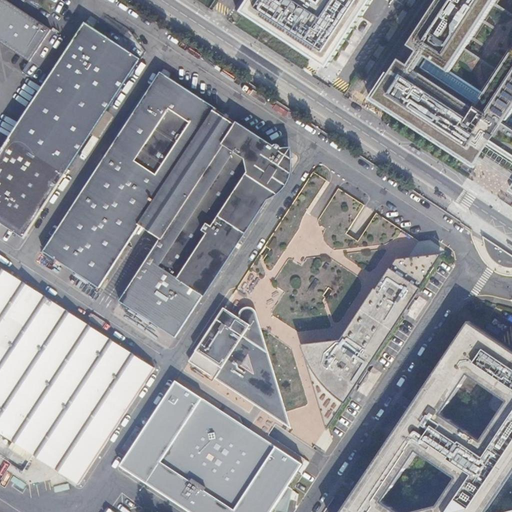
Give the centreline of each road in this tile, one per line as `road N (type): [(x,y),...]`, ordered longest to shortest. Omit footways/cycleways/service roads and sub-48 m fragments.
road 1 (unclassified): [(162,0),(511,229)]
road 2 (unknown): [(382,105),(458,0)]
